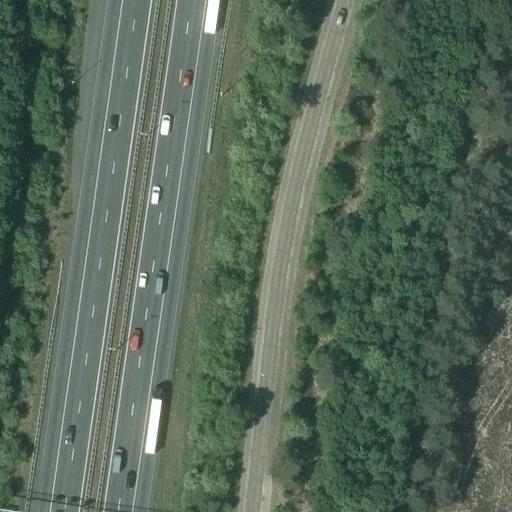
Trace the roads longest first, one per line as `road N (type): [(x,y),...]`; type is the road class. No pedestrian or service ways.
road 1 (unclassified): [(252,511),(281,253),(343,0)]
road 2 (motorway): [(120,511),(195,0)]
road 3 (motorway): [(131,0),(59,511)]
road 4 (track): [(461,511),(486,421),(511,380)]
